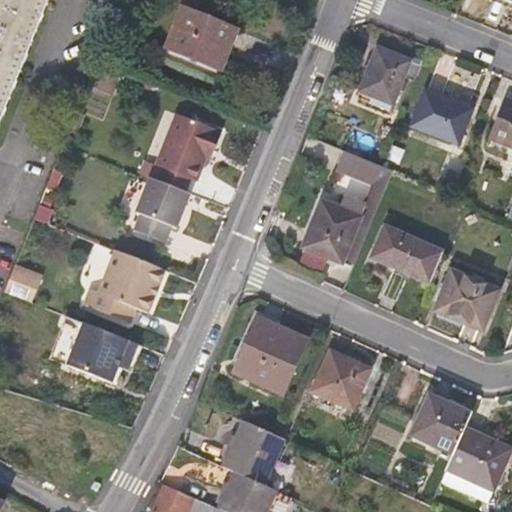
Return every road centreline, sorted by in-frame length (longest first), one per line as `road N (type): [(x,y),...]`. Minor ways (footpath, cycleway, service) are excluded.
road 1 (residential): [(228,261),(468,367),(511,370)]
road 2 (residential): [(338,0),(228,261)]
road 3 (residential): [(117,511),(228,261)]
road 4 (residential): [(365,0),(511,58)]
